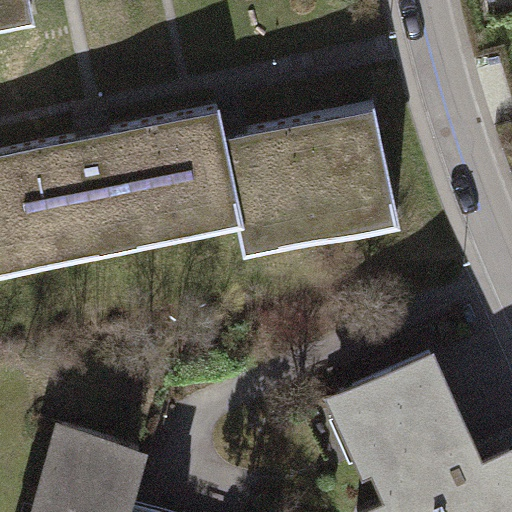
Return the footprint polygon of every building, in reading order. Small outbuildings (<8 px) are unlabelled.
[(0,0),(0,18),(34,12),(31,0),(0,0)] [(373,95),(225,126),(244,219),(236,220),(242,250),(399,217),(373,95)] [(0,270),(236,220),(244,219),(225,126),(218,96),(110,119),(107,104),(72,111),(76,127),(0,143),(0,270)] [(429,347),(336,388),(365,454),(374,450),(394,495),(355,511),(511,511),(511,462),(504,445),(467,462),(462,451),(473,446),(429,347)] [(103,511),(107,502),(121,506),(125,492),(138,443),(60,421),(34,511),(103,511)] [(184,511),(186,509),(125,492),(121,506),(107,502),(103,511),(184,511)]
